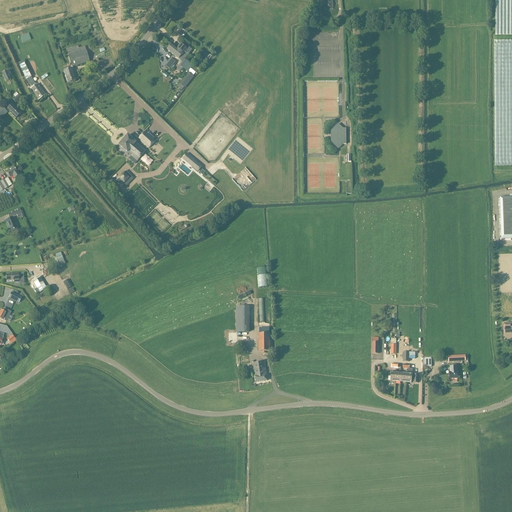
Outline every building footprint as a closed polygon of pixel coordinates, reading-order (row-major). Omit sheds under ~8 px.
[(333,10),(332,0),(323,0),(324,10),(333,10)] [(20,36),(21,39),(22,43),(31,40),(29,36),(28,33),(20,36)] [(184,60),(185,59),(181,56),(182,55),(177,51),(177,52),(172,48),(174,46),(172,44),(167,50),(182,62),(179,65),(188,72),(188,71),(192,66),(184,60)] [(181,56),(185,59),(188,55),(185,52),(185,51),(187,49),(180,44),(179,46),(177,48),(174,46),(172,48),(177,52),(177,51),(182,55),(181,56)] [(84,47),(79,48),(78,46),(67,49),(68,52),(72,67),(89,62),(86,51),(84,47)] [(210,58),(209,57),(210,56),(206,53),(204,55),(202,54),(199,58),(206,63),(210,58)] [(170,69),(176,62),(171,58),(165,66),(170,69)] [(29,86),(31,85),(30,86),(32,88),(30,89),(38,100),(45,95),(37,84),(36,85),(34,83),(31,77),(24,63),(19,66),(26,80),(29,86)] [(196,73),(198,70),(192,66),(188,71),(192,74),(191,75),(193,77),(196,73)] [(71,69),(63,71),(67,84),(75,81),(71,69)] [(10,80),(6,71),(2,73),(6,82),(10,80)] [(188,73),(179,84),(185,88),(194,77),(193,77),(191,75),(188,73)] [(13,99),(15,103),(21,98),(18,95),(13,99)] [(6,110),(15,119),(21,113),(12,104),(6,110)] [(340,148),(343,145),(346,144),(346,129),(343,129),(339,125),(333,132),(333,141),(340,148)] [(138,139),(149,149),(156,141),(145,131),(138,139)] [(119,145),(128,152),(138,161),(146,151),(136,142),(128,135),(119,145)] [(147,157),(145,164),(149,165),(148,169),(156,171),(160,161),(147,157)] [(9,178),(12,176),(15,179),(19,175),(13,167),(6,173),(9,178)] [(126,171),(116,181),(123,188),(133,178),(126,171)] [(0,192),(1,192),(2,194),(6,191),(5,190),(9,187),(4,179),(0,181),(0,192)] [(502,240),(511,239),(511,198),(500,199),(502,240)] [(9,217),(15,215),(17,214),(18,218),(20,217),(21,219),(25,217),(22,212),(21,212),(19,208),(7,214),(9,217)] [(5,221),(10,232),(16,230),(14,225),(15,224),(13,218),(5,221)] [(65,264),(63,259),(60,253),(55,255),(57,261),(59,266),(65,264)] [(6,282),(14,281),(14,284),(19,284),(18,274),(6,275),(6,282)] [(33,286),(33,285),(39,295),(47,290),(41,279),(40,280),(38,277),(31,281),(31,282),(33,286)] [(21,298),(18,296),(12,293),(9,298),(15,301),(16,300),(19,301),(21,298)] [(250,332),(249,307),(236,307),(236,333),(250,332)] [(3,308),(2,311),(1,310),(0,310),(0,318),(6,322),(10,312),(3,308)] [(12,335),(7,326),(5,326),(3,333),(7,334),(10,337),(7,340),(10,343),(15,339),(12,336),(12,335)] [(266,351),(269,351),(269,328),(259,328),(259,351),(262,351),(262,353),(266,353),(266,351)] [(423,367),(432,367),(432,358),(423,358),(423,367)] [(253,363),(254,373),(255,383),(267,381),(264,362),(253,363)] [(457,372),(457,367),(450,367),(451,373),(449,373),(450,379),(457,379),(457,372)]
